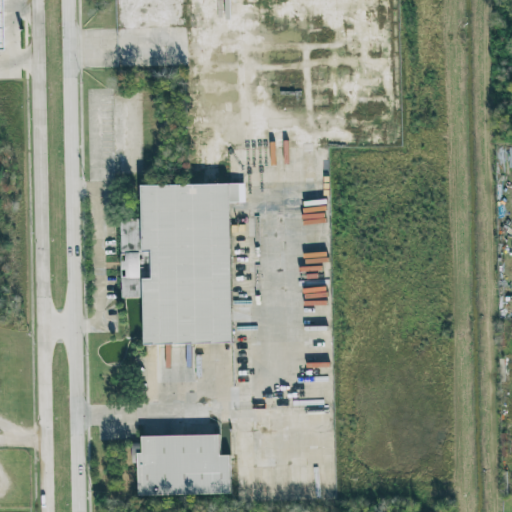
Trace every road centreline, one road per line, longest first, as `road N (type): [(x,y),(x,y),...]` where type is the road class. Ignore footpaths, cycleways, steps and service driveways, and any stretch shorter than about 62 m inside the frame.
road 1 (secondary): [(84,511),(77,0)]
road 2 (secondary): [(41,0),(46,511)]
